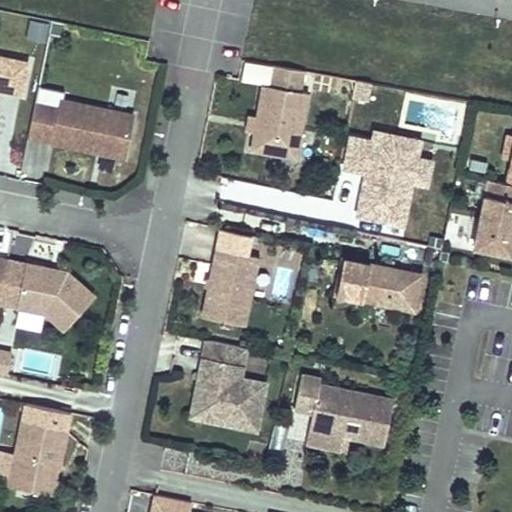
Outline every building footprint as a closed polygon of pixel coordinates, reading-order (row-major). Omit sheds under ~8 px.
[(27,39),(45,43),(49,24),(32,20),(27,39)] [(24,95),(31,63),(0,57),(0,90),(3,91),(24,95)] [(303,70),(274,65),(270,86),(263,85),(257,118),(254,132),(251,149),(295,157),(307,92),(300,91),(303,70)] [(367,101),(370,82),(356,81),(353,98),(367,101)] [(126,159),(135,120),(66,105),(68,95),(42,90),(32,140),(126,159)] [(254,132),(257,118),(249,116),(246,131),(254,132)] [(373,140),(390,143),(392,134),(375,130),(373,140)] [(372,173),(371,176),(364,181),(357,214),(403,224),(413,181),(418,156),(421,139),(392,134),(390,143),(373,140),(351,135),(344,166),(372,173)] [(432,159),(418,156),(413,181),(427,184),(432,159)] [(511,157),(507,183),(488,180),(474,247),(509,254),(511,240),(511,157)] [(246,329),(260,260),(247,258),(251,238),(219,232),(201,320),(246,329)] [(423,278),(346,261),(339,296),(416,312),(423,278)] [(46,313),(64,329),(94,295),(67,271),(26,263),(17,307),(46,313)] [(203,419),(256,430),(266,382),(240,378),(246,347),(206,339),(194,398),(206,401),(203,419)] [(0,350),(0,372),(7,374),(11,353),(0,350)] [(321,377),(301,373),(294,407),(313,410),(309,426),(384,442),(393,399),(319,383),(321,377)] [(206,401),(194,398),(191,416),(203,419),(206,401)] [(52,494),(69,412),(25,403),(14,455),(0,452),(0,483),(8,485),(52,494)] [(283,451),(286,425),(275,423),(272,450),(283,451)] [(187,511),(189,501),(155,495),(151,511),(187,511)]
